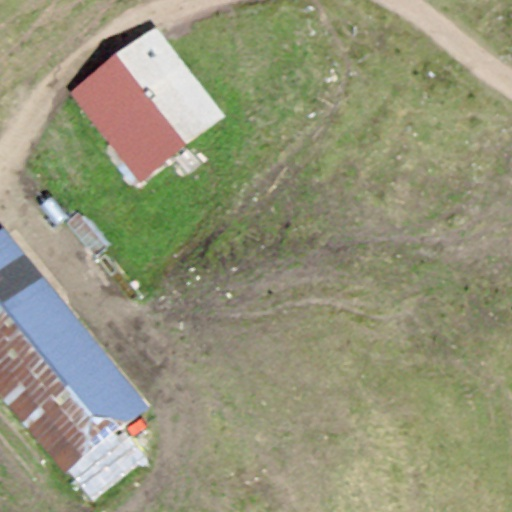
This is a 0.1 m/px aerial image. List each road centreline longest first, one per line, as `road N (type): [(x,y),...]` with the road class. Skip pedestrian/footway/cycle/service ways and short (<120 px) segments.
road 1 (track): [(0,172),(43,100),(84,55),(133,18),(190,0)]
road 2 (track): [(0,172),(124,324)]
road 3 (track): [(399,0),(511,86)]
